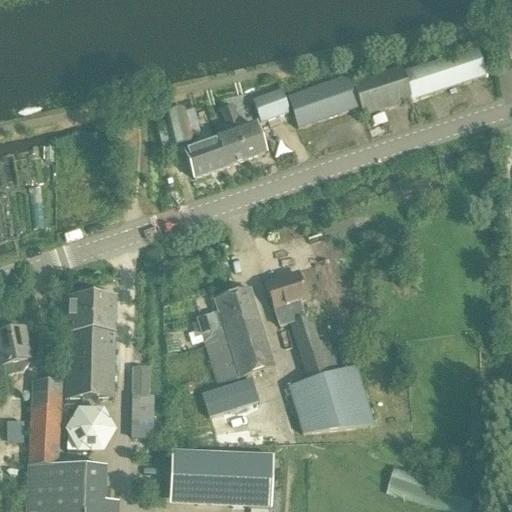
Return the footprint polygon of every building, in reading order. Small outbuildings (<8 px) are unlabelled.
[(348,81),(287,101),(291,115),(297,130),(359,110),(362,117),(411,101),(484,76),(476,51),(402,76),(400,69),(350,86),(348,81)] [(252,102),(260,125),(289,115),(280,92),(252,102)] [(226,128),(238,125),(233,108),(221,112),(226,128)] [(188,133),(183,114),(182,111),(166,115),(170,129),(157,132),(162,152),(175,148),(190,145),(188,133)] [(188,133),(198,131),(193,112),(183,114),(188,133)] [(265,155),(255,128),(208,145),(207,140),(186,148),(188,153),(185,154),(194,180),(265,155)] [(302,436),(373,429),(355,370),(361,368),(355,351),(339,356),(344,373),(330,377),(328,372),(337,369),(328,341),(320,344),(311,318),(303,321),(298,305),(305,302),(297,276),(265,286),(279,329),(289,325),(307,383),(288,389),(302,436)] [(216,388),(275,369),(250,290),(214,302),(218,315),(197,322),(201,336),(199,337),(216,388)] [(67,332),(113,332),(113,297),(67,297),(67,332)] [(362,329),(369,354),(379,351),(371,326),(362,329)] [(10,334),(0,335),(0,369),(8,368),(9,376),(32,372),(24,331),(21,332),(18,330),(11,331),(10,334)] [(67,400),(113,400),(113,332),(67,332),(67,400)] [(132,398),(148,398),(149,369),(132,369),(132,398)] [(208,419),(258,403),(251,381),(201,397),(208,419)] [(32,385),(32,390),(23,389),(23,409),(31,410),(28,468),(27,468),(25,511),(103,511),(105,471),(57,469),(61,386),(32,385)] [(148,398),(132,398),(131,398),(130,438),(133,441),(152,441),(153,398),(148,398)] [(102,455),(115,434),(103,412),(78,412),(65,433),(77,455),(102,455)] [(271,511),(274,465),(172,461),(170,511),(271,511)] [(390,489),(387,497),(388,498),(433,511),(482,511),(484,507),(486,502),(490,489),(484,487),(480,485),(475,498),(467,496),(468,494),(470,486),(455,482),(454,483),(453,489),(395,472),(392,483),(390,489)]
